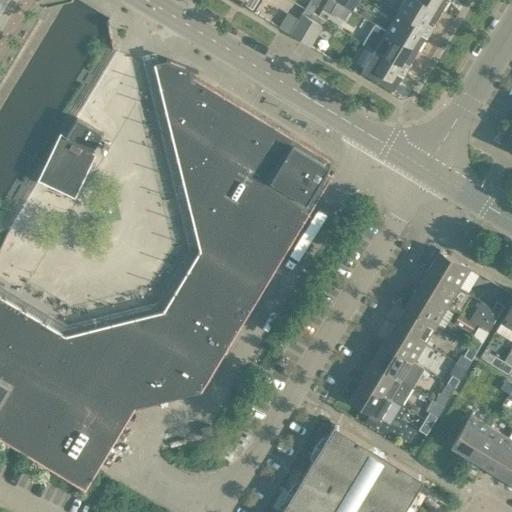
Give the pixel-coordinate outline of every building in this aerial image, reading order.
[(244,0),(242,4),(252,10),(258,0),(244,0)] [(321,0),(310,0),(305,8),(314,13),(321,0)] [(327,0),(324,7),(331,11),(338,1),(336,0),(327,0)] [(336,0),(338,1),(351,9),(356,0),(336,0)] [(436,23),(434,23),(442,10),(425,0),(404,0),(398,10),(431,30),(436,23)] [(447,0),(425,0),(442,10),(447,0)] [(300,39),(316,14),(314,13),(305,8),(299,18),(290,33),(300,39)] [(426,36),(427,37),(431,30),(398,10),(386,30),(418,49),(426,36)] [(288,11),(279,26),(290,33),(299,18),(288,11)] [(311,45),(326,20),(316,14),(300,39),(311,45)] [(412,62),(411,62),(418,49),(386,30),(375,49),(408,69),(412,62)] [(402,76),(404,76),(408,69),(375,49),(362,70),(394,89),(402,76)] [(196,76),(199,70),(167,57),(166,59),(155,62),(165,101),(187,95),(196,76)] [(170,124),(198,117),(216,88),(196,76),(187,95),(165,101),(170,124)] [(181,167),(199,162),(236,101),(216,88),(198,117),(170,124),(181,167)] [(334,172),(328,168),(331,164),(327,162),(331,157),(236,101),(199,162),(181,167),(201,249),(264,288),(334,172)] [(94,149),(104,132),(83,120),(77,117),(67,133),(61,130),(38,178),(52,184),(76,196),(97,151),(94,149)] [(177,290),(240,328),(264,288),(201,249),(177,290)] [(429,269),(459,287),(471,268),(440,249),(429,269)] [(459,287),(429,269),(417,287),(448,306),(459,287)] [(448,306),(417,287),(406,305),(437,324),(448,306)] [(164,310),(227,348),(240,328),(177,290),(164,310)] [(0,293),(0,319),(10,300),(0,293)] [(0,436),(86,489),(98,470),(136,407),(159,401),(138,316),(66,334),(10,300),(0,319),(0,436)] [(494,323),(499,314),(491,309),(493,307),(481,300),(469,318),(489,330),(494,323)] [(505,305),(497,300),(493,307),(491,309),(499,314),(505,305)] [(511,304),(501,322),(511,327),(511,304)] [(437,324),(406,305),(395,324),(426,343),(437,324)] [(202,390),(227,348),(164,310),(138,316),(159,401),(202,390)] [(460,313),(455,322),(472,332),(477,323),(460,313)] [(426,343),(395,324),(384,343),(415,361),(426,343)] [(482,341),(475,337),(469,346),(477,350),(482,341)] [(424,367),(415,361),(384,343),(373,361),(413,385),(424,367)] [(464,354),(472,359),(477,350),(469,346),(464,354)] [(496,354),(491,362),(500,367),(505,359),(496,354)] [(509,373),(511,367),(511,363),(505,359),(500,367),(509,373)] [(413,385),(373,361),(361,379),(392,398),(402,404),(413,385)] [(450,372),(452,374),(447,383),(454,388),(467,368),(456,361),(450,372)] [(511,381),(507,378),(502,387),(510,392),(511,389),(511,381)] [(371,412),(381,417),(392,398),(361,379),(350,399),(371,412)] [(441,392),(449,396),(454,388),(447,383),(441,392)] [(437,416),(430,411),(425,420),(432,425),(437,416)] [(371,412),(365,421),(375,427),(381,417),(371,412)] [(471,414),(452,445),(471,457),(490,426),(471,414)] [(419,429),(427,433),(432,425),(425,420),(419,429)] [(403,511),(425,477),(335,423),(281,511),(403,511)] [(211,425),(201,427),(204,437),(213,434),(211,425)] [(490,468),(509,437),(490,426),(471,457),(490,468)] [(511,438),(509,437),(490,468),(508,479),(511,472),(511,438)]
